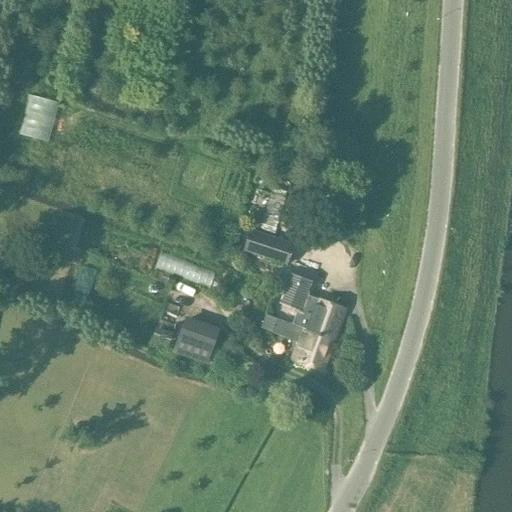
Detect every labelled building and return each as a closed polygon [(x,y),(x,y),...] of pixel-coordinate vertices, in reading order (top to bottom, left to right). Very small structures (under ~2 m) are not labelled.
[(293,245),(249,230),(242,252),(286,266),(293,245)] [(175,280),(169,278),(167,286),(172,288),(175,280)] [(346,311),(308,298),(308,299),(294,294),(289,307),(304,312),(299,326),(337,338),(346,311)] [(205,355),(217,326),(187,314),(176,344),(205,355)] [(337,338),(299,326),(265,314),(261,328),(301,341),(298,348),(294,346),(290,360),(325,372),(337,338)] [(150,346),(166,352),(170,339),(155,333),(150,346)]
